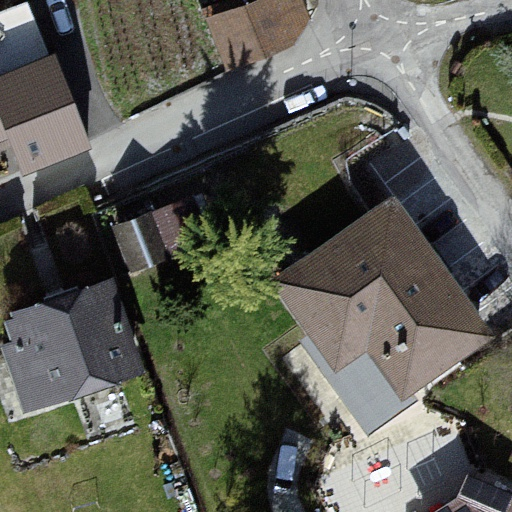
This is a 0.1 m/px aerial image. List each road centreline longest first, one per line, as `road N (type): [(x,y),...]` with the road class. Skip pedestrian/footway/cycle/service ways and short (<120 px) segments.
road 1 (residential): [(0,203),(375,33)]
road 2 (residential): [(511,224),(375,33)]
road 3 (residential): [(375,33),(511,3)]
